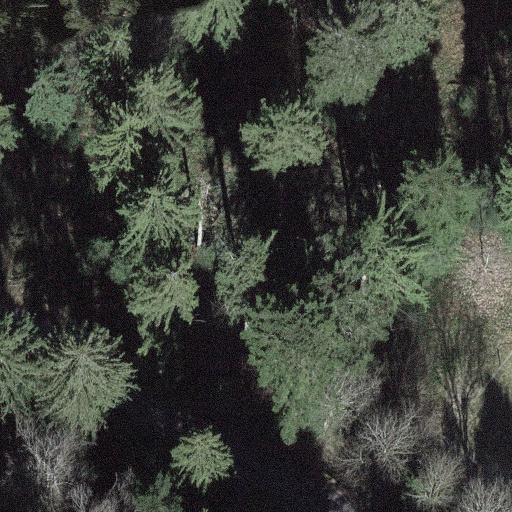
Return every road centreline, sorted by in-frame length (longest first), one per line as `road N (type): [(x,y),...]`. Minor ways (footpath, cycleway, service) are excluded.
road 1 (unclassified): [(270,511),(221,463),(0,310)]
road 2 (track): [(333,511),(221,463)]
